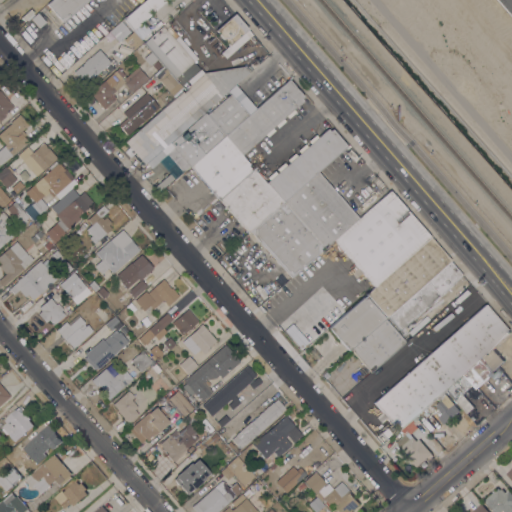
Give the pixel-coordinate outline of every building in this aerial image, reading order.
[(88,0),(62,23),(46,3),(49,0),(88,0)] [(145,0),(168,0),(132,31),(123,20),(145,0)] [(45,22),(38,28),(31,19),(37,13),(45,22)] [(220,53),(228,45),(215,31),(233,14),(251,35),(225,58),(220,53)] [(117,42),(108,32),(120,21),(129,32),(117,42)] [(163,67),(142,44),(162,27),(166,31),(169,28),(196,59),(193,62),(202,73),(183,90),(163,67)] [(132,32),(141,43),(133,50),(124,40),(132,32)] [(99,50),(110,62),(84,85),(73,72),(99,50)] [(156,60),(156,61),(161,66),(156,71),(150,65),(150,66),(143,58),(150,52),(156,60)] [(256,109),(248,116),(229,94),(205,115),(203,114),(183,91),(203,73),(243,66),(249,72),(234,85),(256,109)] [(123,80),(138,67),(148,78),(131,93),(124,83),(112,94),(115,98),(113,100),(114,100),(103,109),(89,93),(119,68),(124,75),(121,78),(123,80)] [(174,98),(154,75),(163,67),(183,90),(174,98)] [(248,166),(252,171),(219,200),(190,167),(224,137),(248,116),(256,109),(289,80),(303,96),(300,99),(302,101),(241,155),(249,165),(248,166)] [(146,164),(144,165),(125,142),(183,91),(203,114),(146,164)] [(0,92),(13,107),(4,115),(5,116),(0,120),(0,92)] [(127,135),(118,125),(127,118),(123,113),(146,93),(158,107),(127,135)] [(0,164),(0,148),(3,146),(5,144),(0,139),(0,133),(11,123),(10,122),(19,114),(28,125),(27,125),(28,126),(26,128),(25,127),(21,130),(25,135),(23,136),(27,141),(0,164)] [(190,167),(188,165),(175,177),(158,191),(154,187),(170,173),(168,169),(165,167),(158,161),(150,169),(146,164),(203,114),(205,115),(224,137),(190,167)] [(254,170),(266,183),(327,129),(329,131),(331,129),(346,146),(317,171),(318,172),(250,232),(249,231),(248,233),(219,200),(252,171),(254,170)] [(22,162),(23,161),(17,155),(27,147),(32,152),(43,143),(56,158),(35,176),(22,162)] [(58,163),(63,169),(64,168),(73,178),(54,195),(53,193),(52,194),(50,192),(44,197),(43,195),(40,198),(47,207),(38,214),(30,205),(34,202),(30,197),(29,198),(25,194),(24,192),(58,163)] [(6,168),(8,166),(13,171),(11,173),(16,179),(6,188),(0,181),(0,170),(5,166),(6,168)] [(358,219),(334,240),(333,240),(324,248),(322,246),(319,249),(321,251),(290,278),(250,232),(318,172),(358,219)] [(0,188),(9,199),(0,207),(0,188)] [(72,189),(78,196),(83,192),(93,203),(77,216),(80,219),(68,229),(62,223),(58,226),(65,233),(54,243),(45,232),(56,223),(57,224),(61,221),(55,215),(56,214),(50,208),(72,189)] [(374,287),(334,240),(358,219),(388,193),(429,239),(374,287)] [(21,208),(13,199),(19,195),(26,204),(21,208)] [(27,218),(25,220),(27,221),(21,226),(6,209),(14,202),(27,218)] [(103,205),(108,211),(101,217),(103,219),(105,217),(111,223),(108,225),(111,228),(94,243),(89,238),(91,236),(86,230),(91,225),(87,219),(103,205)] [(0,213),(2,212),(18,230),(10,237),(0,246),(0,213)] [(34,243),(30,239),(38,230),(42,235),(34,243)] [(112,273),(108,268),(101,274),(94,266),(101,260),(95,253),(122,230),(130,239),(137,247),(137,248),(138,250),(112,273)] [(449,262),(448,263),(388,317),(387,316),(386,317),(366,295),(374,287),(429,239),(449,262)] [(2,287),(0,284),(0,278),(5,274),(0,268),(0,264),(1,264),(0,262),(0,254),(9,247),(16,241),(26,253),(25,253),(27,255),(28,254),(33,260),(2,287)] [(48,241),(52,246),(47,250),(43,245),(48,241)] [(51,254),(56,250),(72,269),(67,273),(51,254)] [(130,263),(131,263),(140,255),(148,263),(149,262),(153,267),(152,268),(153,269),(139,281),(137,279),(125,289),(119,282),(120,281),(115,275),(130,263)] [(32,300),(27,294),(24,297),(18,290),(13,295),(8,289),(17,282),(16,281),(39,261),(42,263),(46,259),(51,264),(46,268),(55,279),(32,300)] [(448,263),(460,276),(399,330),(388,317),(448,263)] [(73,272),(90,292),(76,304),(59,285),(73,272)] [(145,291),(147,293),(163,279),(167,284),(170,289),(171,288),(179,296),(167,306),(162,300),(152,309),(149,306),(143,311),(134,300),(145,291)] [(141,280),(147,286),(133,298),(127,291),(141,280)] [(98,287),(93,291),(88,285),(93,281),(98,287)] [(100,300),(94,293),(102,287),(108,294),(100,300)] [(351,306),(345,312),(323,293),(328,287),(351,306)] [(336,316),(331,320),(332,322),(327,326),(326,325),(313,336),(310,332),(306,335),(301,329),(305,326),(301,322),(312,312),(308,308),(313,304),(309,299),(318,290),(326,299),(323,302),(336,316)] [(64,315),(53,325),(48,320),(45,323),(37,314),(41,311),(38,308),(50,298),(64,315)] [(349,349),(347,351),(328,328),(363,298),(364,299),(364,298),(383,320),(350,350),(349,349)] [(136,309),(131,313),(126,307),(130,303),(136,309)] [(398,430),(373,402),(484,304),(509,332),(508,333),(398,430)] [(344,313),(339,317),(333,310),(337,306),(339,307),(344,313)] [(185,311),(185,312),(188,310),(193,316),(191,318),(195,323),(181,335),(171,323),(185,311)] [(166,313),(172,319),(162,328),(166,332),(158,340),(154,335),(147,342),(148,343),(146,344),(145,343),(144,345),(138,338),(166,313)] [(73,348),(68,342),(67,343),(56,330),(65,322),(67,324),(78,315),(84,322),(83,323),(84,325),(80,329),(81,330),(87,325),(92,331),(73,348)] [(150,323),(145,327),(140,320),(145,316),(150,323)] [(110,330),(105,325),(114,317),(119,322),(110,330)] [(383,320),(403,343),(370,372),(350,350),(383,320)] [(216,340),(208,347),(209,349),(203,354),(199,349),(193,355),(182,342),(199,327),(198,326),(201,324),(216,340)] [(118,333),(119,333),(127,342),(96,369),(91,364),(89,365),(83,358),(85,357),(83,355),(102,339),(103,340),(115,330),(116,331),(118,333)] [(511,357),(508,361),(506,358),(493,370),(494,372),(476,389),(473,384),(462,394),(474,407),(467,413),(455,400),(457,399),(447,388),(487,353),(487,354),(493,349),(493,348),(511,331),(511,357)] [(162,343),(168,337),(174,344),(168,350),(162,343)] [(208,379),(206,381),(206,380),(204,382),(212,392),(201,401),(192,391),(188,394),(181,387),(185,383),(183,381),(225,344),(239,361),(221,378),(218,375),(215,378),(208,380),(208,379)] [(155,345),(162,354),(155,359),(148,350),(155,345)] [(130,360),(142,350),(152,362),(140,372),(130,360)] [(187,374),(179,364),(188,356),(197,366),(187,374)] [(161,370),(157,374),(151,367),(155,364),(161,370)] [(247,365),(256,375),(252,379),(238,392),(237,391),(230,398),(230,399),(216,411),(211,415),(202,405),(247,365)] [(108,400),(91,381),(105,368),(113,377),(123,368),(132,379),(108,400)] [(0,404),(0,385),(10,396),(0,404)] [(193,408),(184,416),(168,398),(177,390),(193,408)] [(128,391),(129,392),(130,392),(134,397),(131,399),(137,407),(134,410),(138,414),(128,423),(117,411),(117,410),(112,404),(128,391)] [(460,410),(444,424),(438,417),(443,413),(432,402),(438,397),(440,400),(446,395),(460,410)] [(236,435),(236,434),(250,422),(258,415),(272,402),(272,403),(276,399),(285,409),(240,449),(231,439),(236,435)] [(15,441),(9,433),(8,434),(4,430),(5,429),(2,426),(6,422),(4,420),(7,418),(6,417),(17,407),(17,408),(19,406),(24,411),(23,411),(28,417),(28,418),(33,425),(15,441)] [(140,442),(128,430),(148,412),(148,413),(155,407),(169,422),(147,441),(145,438),(140,442)] [(179,429),(177,426),(193,412),(195,415),(179,429)] [(283,437),(290,445),(277,456),(272,450),(270,452),(258,438),(284,416),(301,435),(292,442),(286,435),(283,437)] [(23,447),(35,435),(36,436),(48,424),(55,432),(62,440),(53,449),(51,446),(44,452),(47,455),(38,463),(23,447)] [(172,461),(167,455),(167,454),(165,451),(164,451),(162,448),(163,448),(159,444),(175,429),(180,434),(183,431),(183,430),(188,426),(193,432),(198,438),(172,461)] [(387,427),(392,433),(381,442),(376,436),(387,427)] [(431,453),(416,466),(395,442),(405,433),(410,438),(412,436),(416,440),(418,438),(431,453)] [(212,437),(216,442),(203,453),(199,448),(212,437)] [(73,475),(62,485),(61,483),(59,484),(55,479),(50,484),(51,485),(41,493),(35,486),(33,488),(25,480),(54,454),(73,475)] [(254,476),(243,486),(233,474),(227,480),(220,471),(226,466),(236,456),(254,476)] [(188,465),(201,480),(186,494),(173,479),(188,465)] [(22,476),(12,484),(4,474),(13,466),(22,476)] [(302,478),(285,493),(275,482),(292,467),(302,478)] [(315,494),(304,481),(314,471),(325,484),(323,486),(323,487),(327,483),(332,489),(333,489),(333,488),(340,482),(360,504),(351,511),(334,511),(337,508),(333,502),(329,506),(323,499),(321,501),(315,494),(318,491),(317,491),(315,494)] [(76,480),(79,484),(81,482),(86,488),(84,490),(87,493),(74,505),(71,502),(64,508),(54,496),(62,490),(63,491),(76,480)] [(221,480),(223,482),(224,482),(226,484),(225,485),(228,488),(235,483),(241,490),(216,511),(195,511),(191,507),(221,480)] [(299,491),(296,487),(302,482),(305,486),(299,491)] [(492,511),(493,510),(486,503),(488,502),(485,498),(498,487),(499,489),(501,488),(505,492),(508,490),(511,494),(511,511),(492,511)] [(247,498),(243,494),(248,488),(252,493),(247,498)] [(23,511),(0,511),(0,509),(6,504),(2,500),(12,492),(16,496),(17,495),(28,508),(23,511)] [(221,511),(228,506),(231,510),(234,507),(231,503),(241,494),(257,511),(221,511)] [(323,506),(316,511),(314,511),(307,504),(315,497),(323,506)] [(470,511),(480,503),(488,511),(470,511)]
